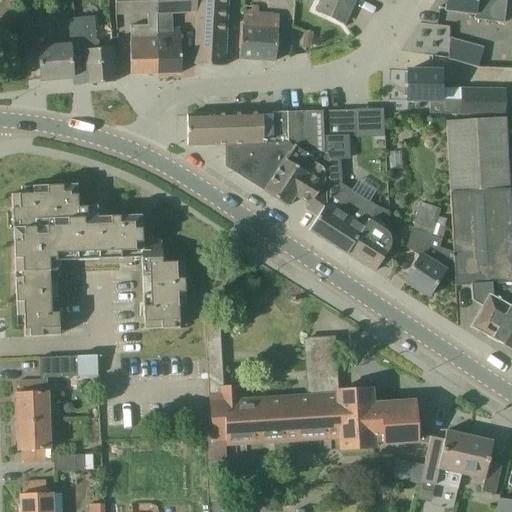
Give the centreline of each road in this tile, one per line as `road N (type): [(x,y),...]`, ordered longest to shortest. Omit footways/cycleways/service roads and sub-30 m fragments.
road 1 (tertiary): [(511,395),(139,155)]
road 2 (unclassified): [(139,155),(161,103),(188,90),(327,77),(378,48),(407,0)]
road 3 (tertiary): [(139,155),(65,130),(0,121)]
